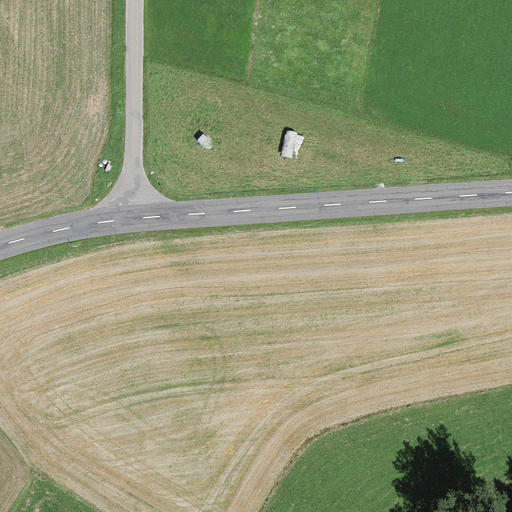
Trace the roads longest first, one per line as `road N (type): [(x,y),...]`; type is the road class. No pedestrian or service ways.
road 1 (tertiary): [(134,218),(511,192)]
road 2 (residential): [(134,0),(134,218)]
road 3 (tertiary): [(0,247),(134,218)]
